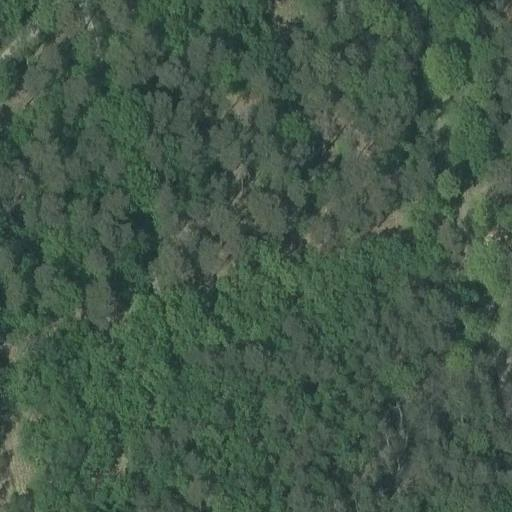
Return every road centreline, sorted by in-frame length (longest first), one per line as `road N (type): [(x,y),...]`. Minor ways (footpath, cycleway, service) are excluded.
road 1 (track): [(469,229),(157,318)]
road 2 (track): [(469,229),(410,0)]
road 3 (track): [(511,410),(469,229)]
